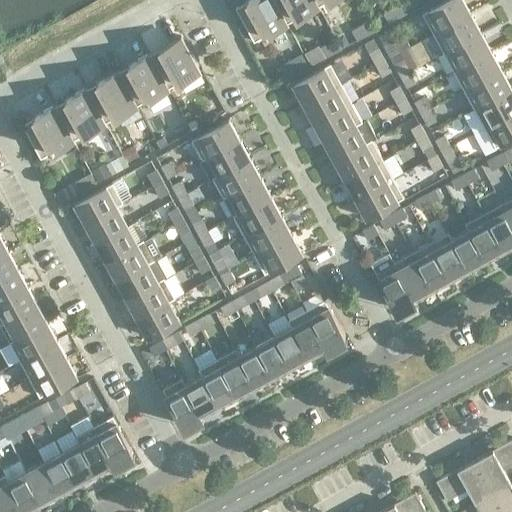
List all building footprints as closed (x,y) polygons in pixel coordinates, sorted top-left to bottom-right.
[(286,23),(272,0),(245,0),(246,1),(235,7),(253,41),(286,23)] [(317,6),(314,0),(272,0),(286,23),(317,6)] [(462,0),(444,0),(428,9),(421,13),(432,32),(469,12),(462,0)] [(398,1),(383,9),(389,19),(404,11),(398,1)] [(480,31),(469,12),(432,32),(442,51),(480,31)] [(366,18),(351,27),(357,37),(372,29),(366,18)] [(490,50),(480,31),(442,51),(453,70),(490,50)] [(180,35),(158,47),(159,48),(149,54),(167,88),(199,70),(180,35)] [(334,36),(320,44),(325,55),(340,46),(334,36)] [(392,39),(383,44),(389,56),(398,51),(392,39)] [(384,58),(377,47),(369,52),(375,63),(384,58)] [(300,50),(290,56),(296,67),(306,61),(300,50)] [(500,69),(490,50),(453,70),(463,89),(500,69)] [(149,54),(148,53),(127,65),(127,66),(117,71),(136,105),(167,88),(149,54)] [(390,70),(384,58),(375,63),(381,75),(390,70)] [(402,58),(393,63),(400,75),(408,70),(402,58)] [(293,83),(304,103),(341,82),(330,63),(293,83)] [(511,88),(500,69),(463,89),(474,108),(511,88)] [(136,105),(117,71),(116,70),(95,82),(96,83),(85,89),(104,123),(136,105)] [(415,81),(408,70),(400,75),(406,86),(415,81)] [(351,101),(341,82),(304,103),(314,122),(351,101)] [(405,96),(398,85),(389,90),(396,101),(405,96)] [(104,123),(85,89),(85,88),(63,99),(64,100),(54,106),(72,140),(104,123)] [(511,111),(511,90),(511,88),(474,108),(484,127),(511,111)] [(411,108),(405,96),(396,101),(402,113),(411,108)] [(423,96),(414,101),(420,112),(429,108),(423,96)] [(361,120),(351,101),(314,122),(324,141),(361,120)] [(72,140),(54,106),(53,105),(32,116),(33,117),(21,124),(40,158),(72,140)] [(436,119),(429,108),(420,112),(427,124),(436,119)] [(511,137),(511,111),(484,127),(495,147),(511,137)] [(196,116),(188,120),(192,128),(200,124),(196,116)] [(191,139),(202,158),(239,138),(228,118),(191,139)] [(362,121),(361,120),(324,141),(335,159),(372,139),(371,138),(365,142),(356,124),(362,121)] [(425,134),(419,123),(410,127),(416,139),(425,134)] [(432,146),(425,134),(416,139),(423,151),(432,146)] [(443,134),(435,139),(441,150),(450,146),(443,134)] [(249,157),(239,138),(202,158),(202,159),(208,156),(218,173),(211,177),(212,177),(249,157)] [(382,158),(372,139),(335,159),(345,178),(382,158)] [(133,146),(122,151),(128,162),(138,156),(133,146)] [(456,157),(450,146),(441,150),(447,162),(456,157)] [(511,157),(511,153),(509,148),(497,154),(502,163),(511,157)] [(442,165),(436,153),(427,158),(433,170),(442,165)] [(502,163),(497,154),(486,160),(491,169),(502,163)] [(259,176),(249,157),(212,177),(222,196),(259,176)] [(393,177),(382,158),(345,178),(355,197),(393,177)] [(105,161),(92,168),(98,178),(111,171),(105,161)] [(170,161),(161,165),(167,177),(176,172),(170,161)] [(162,180),(156,168),(147,173),(153,185),(162,180)] [(478,176),(473,168),(462,174),(466,183),(478,176)] [(90,171),(75,179),(81,190),(95,182),(90,171)] [(466,183),(462,174),(450,180),(455,189),(466,183)] [(270,195),(259,176),(222,196),(223,197),(229,194),(239,211),(232,215),(233,215),(270,195)] [(403,197),(393,177),(355,197),(366,217),(403,197)] [(168,192),(162,180),(153,185),(159,197),(168,192)] [(180,180),(171,184),(178,196),(186,191),(180,180)] [(74,202),(85,222),(122,202),(112,182),(74,202)] [(442,196),(437,187),(426,193),(431,202),(442,196)] [(193,203),(186,191),(178,196),(184,208),(193,203)] [(431,202),(426,193),(414,199),(419,208),(431,202)] [(280,214),(270,195),(233,215),(243,234),(280,214)] [(511,195),(500,202),(511,223),(511,195)] [(123,203),(122,202),(85,222),(96,241),(126,224),(116,206),(123,203)] [(511,244),(511,223),(500,202),(483,212),(503,249),(511,244)] [(183,218),(176,206),(167,211),(174,223),(183,218)] [(406,216),(401,207),(390,213),(395,222),(406,216)] [(503,249),(483,212),(465,222),(485,259),(503,249)] [(395,222),(390,213),(379,219),(384,228),(395,222)] [(290,233),(280,214),(243,234),(253,253),(290,233)] [(189,230),(183,218),(174,223),(180,235),(189,230)] [(201,218),(192,222),(198,234),(207,229),(201,218)] [(485,259),(465,222),(464,222),(467,229),(451,238),(448,231),(447,232),(467,269),(485,259)] [(377,233),(372,223),(361,229),(366,239),(377,233)] [(136,242),(126,224),(96,241),(106,260),(143,240),(143,239),(136,242)] [(214,241),(207,229),(198,234),(205,246),(214,241)] [(467,269),(447,232),(429,241),(449,279),(467,269)] [(301,253),(290,233),(253,253),(264,273),(301,253)] [(153,259),(143,240),(106,260),(116,279),(153,259)] [(449,279),(429,241),(411,251),(431,288),(449,279)] [(203,256),(197,244),(188,249),(195,261),(203,256)] [(0,276),(17,268),(7,250),(0,253),(0,276)] [(431,288),(411,251),(393,261),(413,298),(431,288)] [(222,255),(213,260),(219,272),(228,267),(222,255)] [(210,268),(203,256),(195,261),(201,272),(210,268)] [(154,259),(153,259),(116,279),(127,298),(164,278),(163,277),(157,280),(148,263),(154,259)] [(413,298),(393,261),(374,271),(395,308),(413,298)] [(301,273),(296,264),(285,270),(290,279),(301,273)] [(234,279),(228,267),(219,272),(225,284),(234,279)] [(0,300),(27,286),(17,268),(0,276),(0,300)] [(283,283),(278,274),(267,280),(272,289),(283,283)] [(220,287),(214,275),(205,280),(211,292),(220,287)] [(174,297),(164,278),(127,298),(137,317),(174,297)] [(272,289),(267,280),(255,286),(260,295),(272,289)] [(0,323),(36,304),(27,286),(0,300),(0,323)] [(247,303),(242,294),(231,300),(236,309),(247,303)] [(175,297),(174,297),(137,317),(148,337),(179,320),(168,301),(175,297)] [(345,336),(324,299),(306,309),(326,346),(345,336)] [(236,309),(231,300),(220,306),(225,315),(236,309)] [(46,321),(36,304),(0,323),(0,324),(6,321),(15,337),(9,341),(9,342),(46,321)] [(326,346),(306,309),(288,319),(308,356),(326,346)] [(211,322),(207,313),(195,319),(200,328),(211,322)] [(200,328),(195,319),(184,326),(189,335),(200,328)] [(308,356),(288,319),(287,319),(290,325),(273,335),(290,365),(308,356)] [(56,339),(46,321),(9,342),(19,360),(56,339)] [(176,342),(171,333),(159,339),(164,348),(176,342)] [(290,365),(273,335),(255,345),(272,375),(290,365)] [(66,357),(56,339),(19,360),(29,378),(66,357)] [(164,348),(159,339),(148,345),(153,354),(164,348)] [(272,375),(255,345),(238,354),(235,348),(234,348),(254,385),(272,375)] [(254,385),(234,348),(216,358),(237,395),(254,385)] [(76,376),(66,357),(29,378),(39,396),(76,376)] [(237,395),(216,358),(198,368),(219,405),(237,395)] [(219,405),(198,368),(201,374),(185,383),(181,377),(180,377),(201,414),(219,405)] [(201,414),(180,377),(162,388),(182,425),(201,414)] [(88,389),(84,380),(72,387),(77,396),(88,389)] [(77,396),(72,387),(61,393),(66,402),(77,396)] [(53,409),(48,400),(36,406),(41,415),(53,409)] [(41,415),(36,406),(25,412),(30,421),(41,415)] [(132,452),(112,415),(93,425),(114,462),(132,452)] [(17,428),(12,420),(1,426),(6,435),(17,428)] [(114,462),(93,425),(75,435),(96,472),(114,462)] [(96,472),(75,435),(78,442),(61,451),(78,482),(96,472)] [(511,462),(511,437),(474,458),(493,493),(511,482),(511,481),(510,482),(502,468),(511,462)] [(78,482),(61,451),(43,461),(60,491),(78,482)] [(457,511),(493,493),(474,458),(436,479),(446,499),(468,487),(475,501),(455,511),(457,511)] [(60,491),(43,461),(25,471),(42,501),(60,491)] [(42,501),(25,471),(8,480),(5,474),(4,474),(24,511),(42,501)] [(22,511),(24,511),(4,474),(0,476),(0,509),(1,511),(22,511)] [(511,511),(511,482),(493,493),(503,511),(511,511)] [(421,511),(425,510),(415,491),(376,511),(421,511)] [(503,511),(493,493),(457,511),(503,511)]
